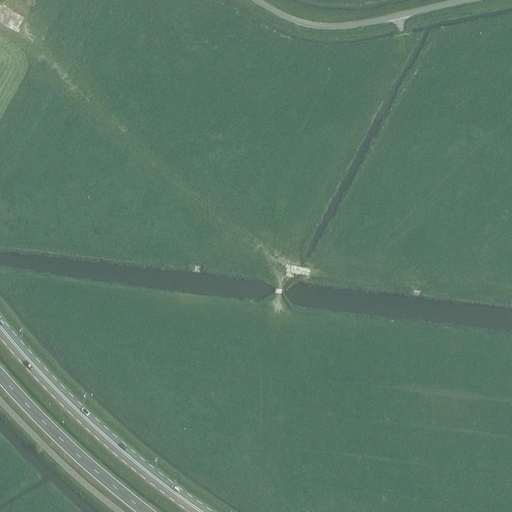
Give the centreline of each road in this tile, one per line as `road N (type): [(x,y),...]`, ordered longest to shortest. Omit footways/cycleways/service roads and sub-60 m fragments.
road 1 (primary): [(202,511),(75,407),(0,324)]
road 2 (unclassified): [(254,0),(324,26),(465,0)]
